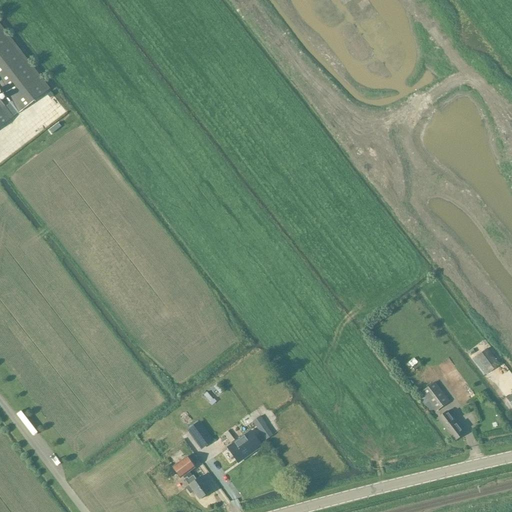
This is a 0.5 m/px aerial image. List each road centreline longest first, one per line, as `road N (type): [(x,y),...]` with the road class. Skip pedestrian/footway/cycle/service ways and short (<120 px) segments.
road 1 (tertiary): [(307,511),(511,457)]
road 2 (unknown): [(0,411),(73,511)]
